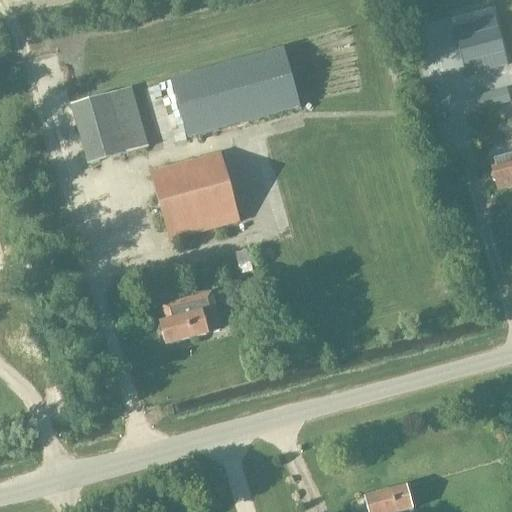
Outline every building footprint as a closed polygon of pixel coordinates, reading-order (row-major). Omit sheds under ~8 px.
[(185,140),(298,108),(281,49),(169,81),(185,140)] [(511,68),(502,71),(511,101),(511,100),(511,68)] [(86,165),(145,147),(128,89),(69,107),(86,165)] [(478,108),(507,101),(504,89),(475,96),(478,108)] [(511,121),(510,122),(511,127),(511,157),(506,159),(505,158),(504,159),(489,164),(491,173),(489,174),(492,184),(494,183),(497,193),(511,188),(511,121)] [(168,242),(237,223),(218,155),(149,173),(168,242)] [(157,252),(148,232),(137,237),(145,257),(157,252)] [(164,322),(157,324),(163,347),(206,335),(204,330),(216,327),(207,294),(173,303),(160,306),(164,322)] [(76,329),(86,326),(82,313),(73,315),(76,329)] [(402,511),(411,510),(405,487),(362,499),(365,511),(402,511)]
